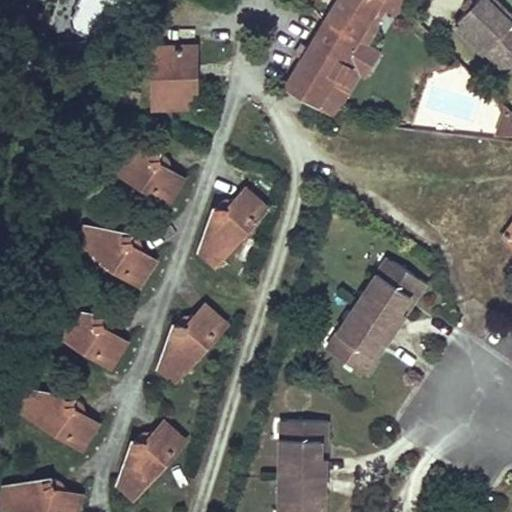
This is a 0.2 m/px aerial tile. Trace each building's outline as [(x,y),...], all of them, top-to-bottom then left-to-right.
[(77,0),(74,6),(78,8),(71,18),(72,29),(102,48),(130,0),(77,0)] [(337,0),(309,46),(303,56),(285,85),(318,105),(345,62),(362,73),(365,75),(378,54),(369,47),(374,38),(364,31),(381,0),(387,0),(391,3),(393,0),(337,0)] [(397,20),(408,0),(393,0),(391,3),(387,0),(381,0),(364,31),(374,38),(388,15),(397,20)] [(455,23),(470,37),(485,51),(511,21),(511,14),(496,0),(476,0),(474,2),(466,11),(455,23)] [(466,11),(474,2),(471,0),(467,0),(462,6),(466,11)] [(303,56),(309,46),(299,41),(293,51),(303,56)] [(188,106),(187,87),(187,68),(196,68),(196,45),(153,46),(154,106),(188,106)] [(318,105),(334,115),(362,73),(345,62),(318,105)] [(511,113),(505,106),(497,132),(511,132),(511,113)] [(89,126),(80,123),(71,119),(63,140),(81,146),(89,126)] [(118,161),(132,164),(146,166),(147,170),(148,172),(149,175),(152,177),(154,179),(148,188),(169,202),(185,178),(171,169),(172,163),(172,159),(170,156),(166,153),(164,151),(121,144),(118,161)] [(217,203),(210,224),(203,245),(219,251),(229,223),(232,224),(235,223),(238,222),(241,220),(242,219),(244,218),(252,225),(269,208),(247,188),(236,200),(234,198),(231,197),(228,197),(225,197),(222,199),(220,202),(217,203)] [(91,225),(89,235),(88,244),(118,247),(118,251),(119,254),(120,257),(122,260),(124,262),(119,271),(140,284),(155,259),(143,250),(144,246),(144,244),(143,240),(140,238),(138,236),(135,236),(135,233),(91,225)] [(382,280),(392,264),(387,261),(377,277),(382,280)] [(342,340),(331,356),(365,378),(376,362),(371,358),(390,329),(409,300),(414,304),(425,287),(392,264),(382,280),(377,277),(337,337),(342,340)] [(395,333),(414,304),(409,300),(390,329),(395,333)] [(175,321),(169,341),(162,362),(179,367),(189,339),(192,340),(196,339),(198,338),(200,337),(203,335),(211,342),(227,323),(206,304),(195,316),(192,314),(188,314),(185,314),(182,315),(180,318),(178,322),(175,321)] [(62,307),(61,317),(60,326),(90,331),(90,333),(90,336),(92,339),(94,342),(95,344),(90,352),(112,367),(126,341),(112,332),(114,329),(114,327),(114,322),(112,320),(109,318),(106,317),(106,314),(62,307)] [(376,362),(395,333),(390,329),(371,358),(376,362)] [(331,356),(342,340),(337,337),(326,352),(331,356)] [(78,397),(35,390),(33,390),(32,399),(31,402),(30,408),(60,412),(60,416),(61,420),(63,424),(66,427),(61,435),(82,449),(98,425),(85,415),(87,409),(87,407),(85,403),(82,401),(78,400),(78,397)] [(134,438),(127,458),(120,478),(138,484),(147,456),(150,457),(153,455),(157,454),(159,453),(162,451),(170,458),(187,440),(166,420),(154,433),(151,432),(148,430),(145,430),(143,431),(141,432),(138,438),(134,438)] [(319,511),(320,480),(321,445),(327,445),(327,425),(288,424),(287,443),(281,443),(279,511),(319,511)] [(54,480),(53,479),(53,477),(10,486),(14,503),(44,497),(46,501),(49,504),(52,506),(54,507),(53,511),(78,511),(82,495),(68,491),(66,487),(66,484),(65,483),(64,481),(63,481),(61,480),(59,480),(54,480)]
